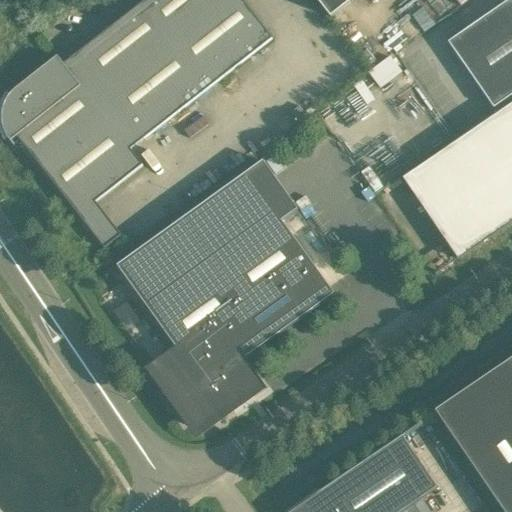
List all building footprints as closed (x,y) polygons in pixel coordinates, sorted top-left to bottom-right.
[(105,250),(122,237),(96,204),(143,166),(131,151),(273,40),(241,0),(157,0),(52,83),(42,70),(16,90),(14,93),(11,95),(9,98),(8,101),(6,104),(5,107),(4,110),(3,113),(2,117),(2,120),(3,124),(3,127),(4,130),(5,133),(7,137),(8,140),(10,142),(14,147),(15,146),(12,143),(17,139),(105,250)] [(355,0),(316,0),(331,19),(355,0)] [(440,0),(449,10),(459,0),(440,0)] [(494,110),(511,97),(511,0),(448,44),(494,110)] [(367,70),(378,85),(400,70),(389,55),(367,70)] [(511,106),(403,180),(459,261),(511,224),(511,106)] [(263,162),(118,267),(176,348),(151,366),(198,431),(218,417),(250,394),(263,384),(245,360),(335,295),(282,223),(298,211),(263,162)] [(511,511),(511,360),(436,413),(503,511),(511,511)] [(403,511),(438,489),(404,439),(420,428),(420,427),(419,426),(319,494),(317,491),(306,498),(311,505),(301,511),(403,511)]
